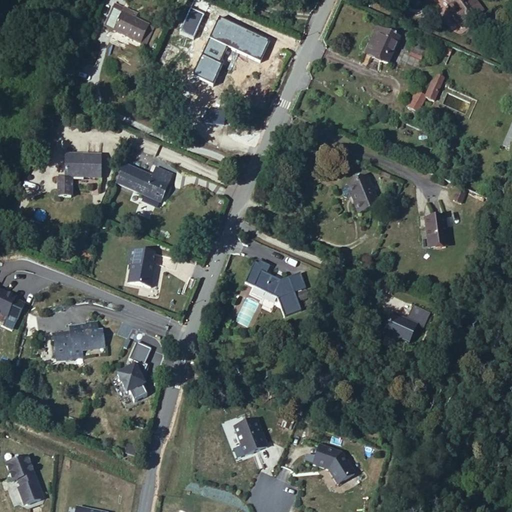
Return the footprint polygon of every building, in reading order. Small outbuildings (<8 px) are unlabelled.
[(454,0),(456,2),(449,8),(459,22),(477,8),(470,0),(454,0)] [(141,37),(150,17),(122,3),(112,23),(141,37)] [(261,56),(269,40),(216,14),(199,50),(209,55),(218,36),(261,56)] [(378,24),(366,50),(383,58),(395,31),(378,24)] [(171,71),(181,49),(169,43),(159,66),(171,71)] [(428,98),(435,82),(426,78),(418,93),(428,98)] [(511,150),(511,148),(511,102),(493,142),(511,150)] [(216,127),(222,113),(210,108),(203,121),(216,127)] [(97,174),(98,152),(62,151),(61,173),(97,174)] [(151,184),(160,187),(168,164),(150,158),(147,169),(120,159),(113,180),(149,191),(151,184)] [(370,200),(358,170),(339,176),(343,187),(340,188),(349,209),(370,200)] [(57,196),(73,197),(73,178),(58,177),(57,196)] [(158,194),(160,187),(151,184),(149,191),(158,194)] [(459,187),(451,184),(445,197),(453,201),(459,187)] [(433,213),(415,216),(420,244),(438,241),(433,213)] [(153,255),(130,250),(126,264),(130,265),(125,284),(148,289),(150,281),(148,278),(149,274),(152,272),(154,265),(151,264),(153,255)] [(289,307),(285,288),(280,273),(272,275),(257,268),(261,260),(250,255),(249,258),(243,255),(234,275),(266,292),(273,312),(289,307)] [(280,273),(285,288),(297,285),(292,269),(280,273)] [(0,315),(8,319),(8,316),(18,321),(25,305),(15,301),(16,299),(4,294),(3,295),(0,293),(0,315)] [(243,315),(241,320),(249,323),(256,302),(247,298),(241,314),(243,315)] [(413,326),(420,311),(402,302),(396,316),(390,313),(389,317),(381,314),(373,333),(387,339),(388,336),(398,341),(406,322),(413,326)] [(94,339),(93,329),(92,320),(81,320),(82,326),(63,327),(64,333),(65,340),(56,341),(56,334),(45,335),(48,353),(60,352),(61,361),(77,359),(77,351),(102,349),(101,339),(94,339)] [(65,340),(64,333),(56,334),(56,341),(65,340)] [(146,350),(132,343),(123,360),(127,362),(123,369),(110,375),(119,394),(121,393),(126,403),(139,397),(138,394),(135,387),(137,385),(135,380),(142,367),(139,365),(146,350)] [(50,361),(61,361),(60,352),(48,353),(50,361)] [(247,456),(269,448),(259,420),(237,428),(247,456)] [(321,448),(315,467),(330,472),(339,487),(356,477),(344,456),(321,448)] [(24,454),(4,462),(10,479),(15,477),(18,485),(16,489),(20,500),(24,501),(36,497),(38,494),(24,454)]
